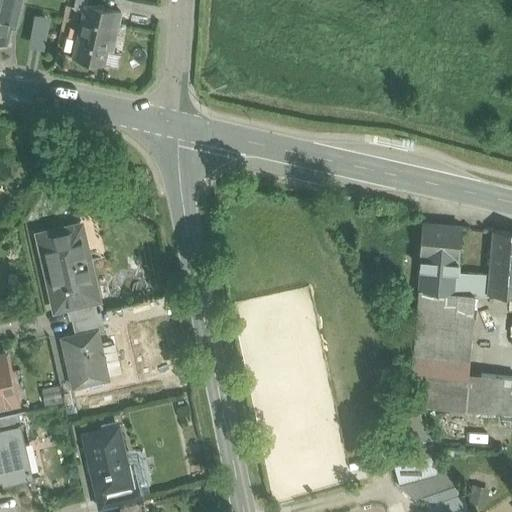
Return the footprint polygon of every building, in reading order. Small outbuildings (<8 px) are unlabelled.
[(0,0),(0,41),(5,42),(14,5),(19,6),(20,0),(0,0)] [(121,12),(86,4),(73,58),(103,65),(111,28),(117,29),(121,12)] [(36,12),(31,44),(46,47),(52,15),(36,12)] [(460,228),(423,225),(420,257),(421,257),(421,269),(457,272),(460,228)] [(75,226),(38,234),(42,255),(46,254),(53,288),(50,289),(55,310),(66,307),(94,301),(98,300),(89,260),(84,262),(75,226)] [(489,275),(487,296),(511,298),(511,232),(492,231),(489,275)] [(457,272),(421,269),(412,369),(417,369),(468,373),(474,295),(455,293),(457,272)] [(474,295),(487,296),(489,275),(457,272),(455,293),(474,295)] [(94,301),(66,307),(69,320),(71,319),(97,313),(94,301)] [(97,313),(71,319),(75,335),(97,330),(98,330),(104,329),(101,312),(97,313)] [(75,335),(61,338),(72,387),(109,379),(98,330),(97,330),(75,335)] [(4,356),(0,357),(0,404),(15,401),(4,356)] [(511,376),(468,373),(417,369),(424,405),(511,412),(511,376)] [(0,416),(0,429),(19,425),(16,413),(0,416)] [(0,429),(0,480),(3,480),(4,484),(31,478),(19,425),(0,429)] [(132,487),(118,426),(83,434),(97,496),(132,488),(132,487)] [(390,451),(399,485),(442,473),(432,439),(390,451)] [(442,473),(399,485),(411,501),(447,491),(442,473)] [(473,485),(469,503),(485,506),(489,489),(473,485)] [(132,488),(97,496),(100,509),(120,505),(143,499),(140,486),(132,487),(132,488)] [(468,511),(462,494),(428,507),(429,511),(468,511)] [(146,511),(143,499),(120,505),(121,511),(146,511)]
